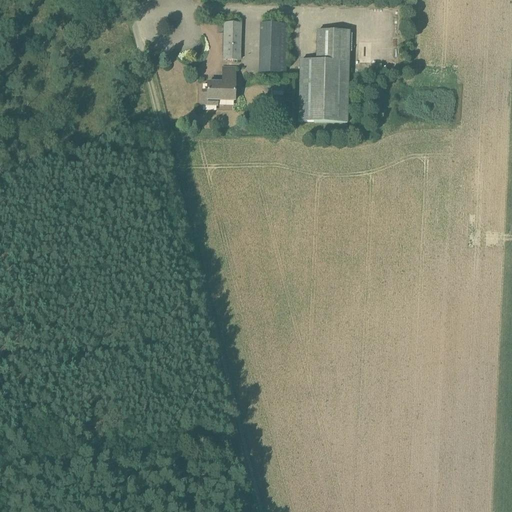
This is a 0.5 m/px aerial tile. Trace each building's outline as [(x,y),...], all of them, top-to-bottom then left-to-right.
[(224,24),(223,61),(239,61),(240,25),(224,24)] [(287,26),(259,25),(258,75),(285,75),(287,26)] [(316,32),(315,62),(299,61),(297,124),(347,125),(349,33),(316,32)] [(384,42),(385,55),(393,55),(392,42),(384,42)] [(222,67),(222,71),(222,84),(207,84),(207,93),(202,93),(201,107),(216,107),(217,103),(218,102),(234,102),(235,67),(222,67)]
